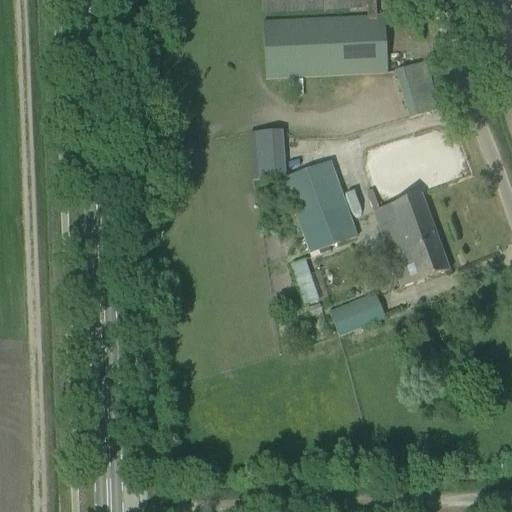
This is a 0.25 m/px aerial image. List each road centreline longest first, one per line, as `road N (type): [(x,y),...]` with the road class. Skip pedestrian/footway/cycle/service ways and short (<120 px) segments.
road 1 (track): [(40,511),(25,0)]
road 2 (primary): [(109,511),(96,0)]
road 3 (unclassified): [(179,506),(511,495)]
road 4 (track): [(473,121),(432,0)]
